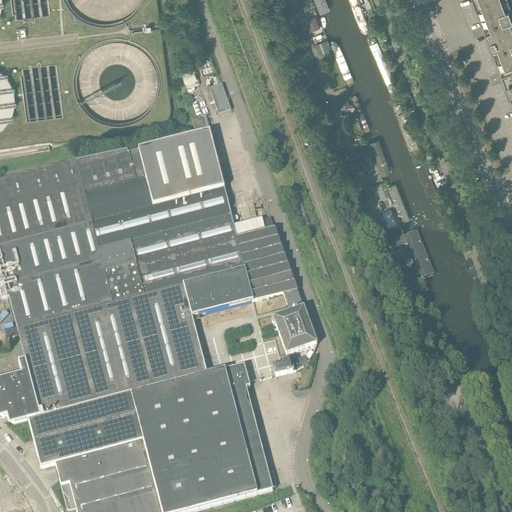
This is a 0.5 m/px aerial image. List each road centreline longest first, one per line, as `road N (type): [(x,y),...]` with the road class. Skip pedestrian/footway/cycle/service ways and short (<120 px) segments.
road 1 (residential): [(508,511),(468,413),(433,371),(288,0)]
road 2 (unclassified): [(322,511),(300,454),(324,346),(198,0)]
road 3 (residential): [(511,354),(375,0)]
road 4 (tertiary): [(495,195),(431,39)]
road 5 (residential): [(460,27),(511,157)]
